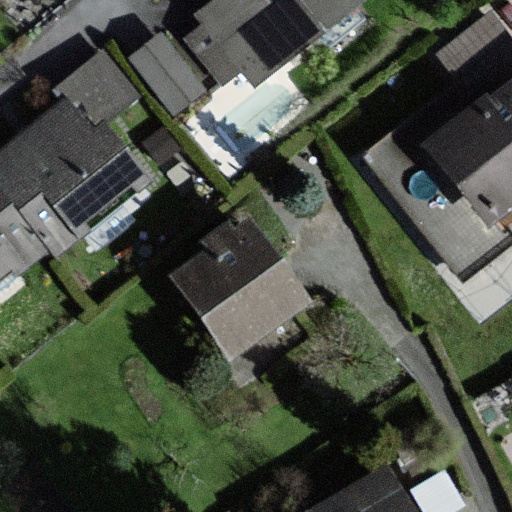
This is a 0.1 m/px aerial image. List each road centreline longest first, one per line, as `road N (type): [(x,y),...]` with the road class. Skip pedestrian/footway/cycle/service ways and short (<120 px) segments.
road 1 (residential): [(413,347),(497,511)]
road 2 (residential): [(0,85),(103,0)]
